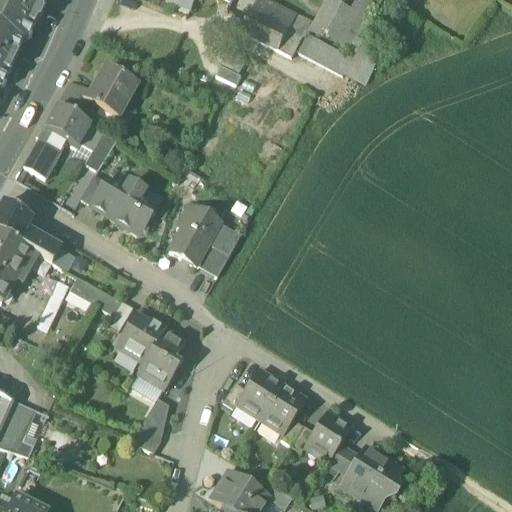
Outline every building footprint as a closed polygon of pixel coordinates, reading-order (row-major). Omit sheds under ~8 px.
[(46,0),(0,0),(0,34),(21,46),(24,48),(36,25),(37,25),(38,23),(35,22),(46,0)] [(419,26),(389,9),(381,23),(412,40),(419,26)] [(289,34),(251,15),(240,37),(279,56),(289,34)] [(313,25),(298,18),(289,34),(302,41),(305,42),(313,25)] [(0,34),(0,92),(12,69),(10,68),(21,46),(0,34)] [(302,41),(289,34),(279,56),(291,62),(302,41)] [(352,63),(307,39),(298,57),(343,81),(352,63)] [(247,61),(229,52),(220,69),(238,78),(247,61)] [(137,87),(105,70),(90,98),(86,106),(118,123),(137,87)] [(90,98),(70,87),(56,113),(76,125),(86,106),(90,98)] [(76,125),(56,113),(43,135),(65,148),(75,154),(79,148),(88,132),(76,125)] [(88,132),(79,148),(91,155),(100,139),(88,132)] [(65,148),(43,135),(22,172),(44,184),(65,148)] [(115,147),(100,139),(91,155),(92,156),(84,170),(96,177),(105,162),(115,147)] [(117,180),(108,196),(96,215),(104,220),(125,186),(117,180)] [(105,190),(93,183),(80,205),(96,215),(108,196),(104,193),(105,190)] [(159,206),(125,186),(104,220),(138,240),(159,206)] [(31,226),(2,208),(0,211),(0,239),(37,260),(51,268),(59,254),(26,235),(31,226)] [(239,241),(187,212),(175,233),(180,236),(168,257),(195,272),(195,271),(208,249),(228,261),(239,241)] [(37,260),(0,239),(0,307),(1,308),(20,273),(27,277),(37,260)] [(228,261),(208,249),(195,271),(216,283),(228,261)] [(72,262),(59,254),(51,268),(64,276),(72,262)] [(121,308),(80,285),(72,299),(113,321),(121,308)] [(132,313),(122,307),(113,321),(107,331),(117,337),(125,324),(126,324),(132,313)] [(16,328),(0,320),(0,333),(10,339),(16,328)] [(149,329),(133,320),(114,352),(143,369),(163,336),(164,334),(151,326),(149,329)] [(183,349),(163,336),(143,369),(137,379),(164,395),(177,374),(173,371),(181,360),(178,358),(183,349)] [(245,394),(235,409),(259,424),(281,390),(257,375),(245,394)] [(245,394),(235,388),(222,407),(232,414),(235,409),(245,394)] [(305,405),(281,390),(259,424),(284,439),(293,425),(305,405)] [(0,431),(11,406),(0,400),(0,431)] [(156,404),(136,438),(159,448),(168,411),(156,404)] [(11,406),(0,431),(0,452),(16,458),(34,416),(11,406)] [(325,418),(321,424),(313,437),(303,452),(328,468),(340,448),(349,434),(325,418)] [(284,439),(280,445),(290,451),(303,431),(293,425),(284,439)] [(303,431),(290,451),(300,458),(303,452),(313,437),(303,431)] [(159,448),(136,438),(130,448),(152,459),(159,448)] [(360,461),(340,448),(328,468),(327,468),(347,481),(360,461)] [(377,462),(368,456),(363,463),(360,461),(347,481),(343,488),(356,496),(354,499),(374,511),(381,500),(385,503),(394,501),(397,495),(396,486),(391,483),(398,472),(379,459),(377,462)] [(255,493),(228,477),(211,505),(222,511),(221,511),(262,511),(268,504),(269,502),(255,493)] [(287,511),(292,504),(261,484),(255,493),(269,502),(268,504),(280,511),(287,511)] [(34,511),(15,502),(9,511),(34,511)]
